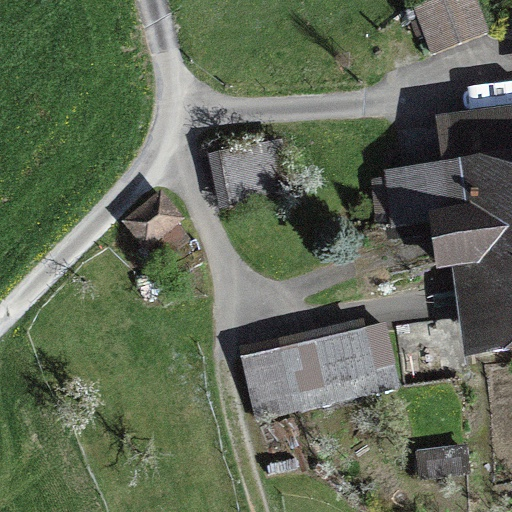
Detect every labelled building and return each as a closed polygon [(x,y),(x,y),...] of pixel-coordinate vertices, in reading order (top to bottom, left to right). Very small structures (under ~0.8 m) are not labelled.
[(433,54),(486,34),(473,0),(427,0),(414,5),(433,54)] [(511,115),(447,124),(453,168),(511,160),(511,115)] [(218,155),(228,205),(288,194),(278,144),(218,155)] [(511,160),(453,168),(389,177),(396,227),(431,222),(437,262),(477,257),(487,335),(511,331),(511,160)] [(129,223),(146,244),(177,219),(160,198),(129,223)] [(256,418),(396,386),(382,326),(242,358),(256,418)] [(420,455),(422,478),(467,472),(464,450),(420,455)]
